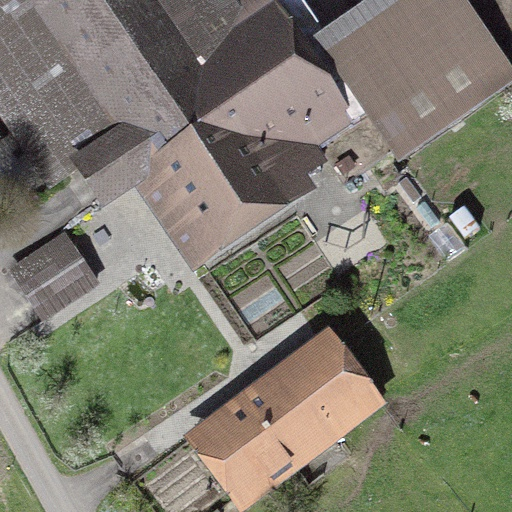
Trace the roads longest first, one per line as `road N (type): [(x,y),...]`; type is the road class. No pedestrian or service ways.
road 1 (track): [(268,355),(126,468),(61,500)]
road 2 (track): [(67,511),(0,387)]
